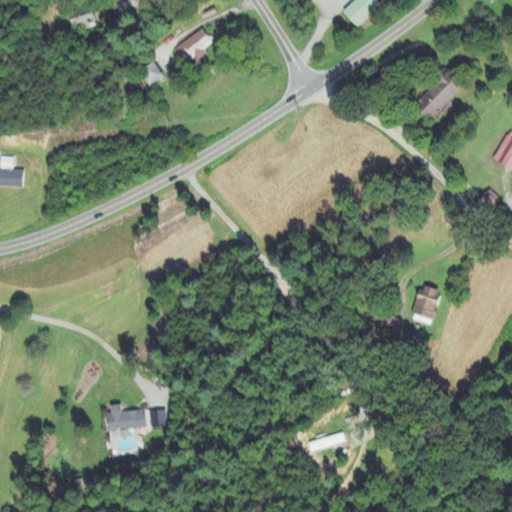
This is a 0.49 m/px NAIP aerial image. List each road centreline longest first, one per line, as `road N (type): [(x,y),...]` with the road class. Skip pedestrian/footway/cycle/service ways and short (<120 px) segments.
road 1 (residential): [(0,253),(85,222),(190,164),(440,0)]
road 2 (residential): [(190,164),(316,360),(339,431),(377,462),(437,490),(441,511)]
road 3 (track): [(306,85),(511,282)]
road 4 (residential): [(155,412),(142,384),(96,341),(58,320),(0,308)]
